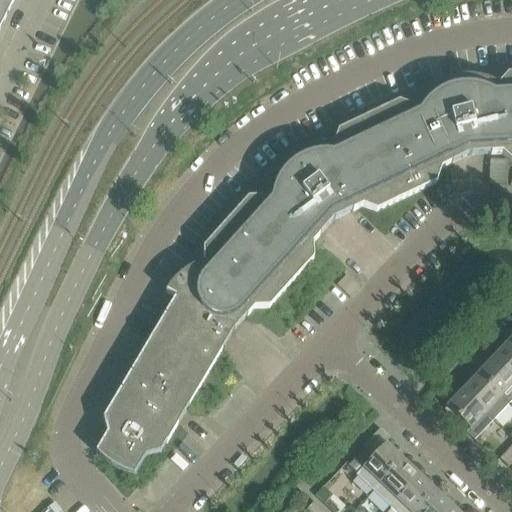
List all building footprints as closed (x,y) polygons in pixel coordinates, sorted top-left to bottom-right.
[(0,0),(0,30),(14,0),(0,0)] [(122,474),(127,476),(131,477),(134,478),(145,459),(160,456),(232,334),(254,311),(269,310),(313,261),(312,245),(333,222),(362,208),(376,214),(436,185),(441,171),(469,157),(501,155),(511,165),(511,76),(507,77),(496,89),(496,88),(494,86),(491,84),(486,82),(482,81),(471,79),(464,79),(457,80),(450,81),(443,83),(436,86),(430,90),(425,94),(419,99),(415,105),(411,110),(398,105),(338,134),(333,147),(327,147),(320,147),(312,148),(306,149),(299,152),(292,155),(286,159),(281,164),(276,169),(271,175),(268,180),(265,188),(263,195),(262,200),(247,201),(203,251),(203,265),(198,267),(191,269),(184,274),(179,277),(174,282),(169,288),(165,294),(175,300),(103,421),(106,436),(95,454),(99,459),(103,462),(107,466),(112,469),(117,472),(122,474)] [(347,275),(337,286),(350,298),(360,288),(347,275)] [(511,345),(509,343),(493,360),(511,377),(511,345)] [(511,377),(493,360),(477,376),(509,406),(511,402),(511,377)] [(509,406),(477,376),(462,393),(493,422),(509,406)] [(493,422),(462,393),(446,410),(469,431),(466,434),(474,442),(493,422)] [(373,493),(402,462),(385,446),(373,458),(365,450),(348,467),(357,476),(356,477),(373,493)] [(511,447),(499,461),(508,469),(511,464),(511,447)] [(389,509),(393,505),(396,501),(418,478),(402,462),(373,493),(389,509)] [(396,501),(407,511),(417,511),(435,493),(418,478),(396,501)] [(323,489),(315,497),(324,506),(332,497),(323,489)] [(448,511),(452,509),(435,493),(417,511),(448,511)] [(332,497),(324,506),(326,508),(330,511),(342,511),(345,509),(332,497)]
